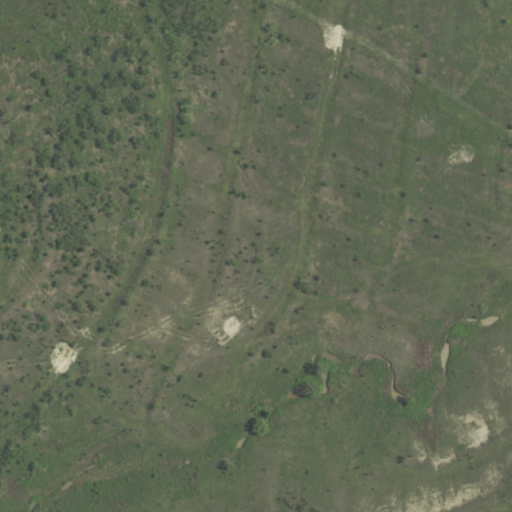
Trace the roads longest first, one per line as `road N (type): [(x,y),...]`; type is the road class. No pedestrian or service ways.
road 1 (residential): [(0,397),(444,240),(511,204)]
road 2 (residential): [(253,308),(324,511)]
road 3 (residential): [(0,220),(43,266),(79,369)]
